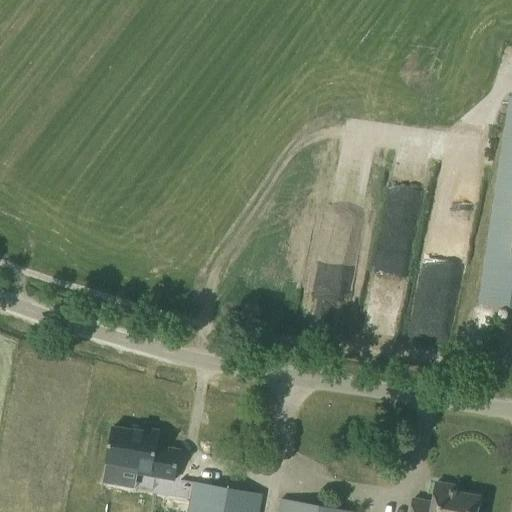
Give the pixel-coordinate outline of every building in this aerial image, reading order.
[(511,96),(510,96),(478,303),(511,308),(511,96)] [(403,275),(414,185),(388,182),(377,272),(403,275)] [(317,242),(311,299),(338,302),(344,245),(317,242)] [(138,473),(174,480),(180,450),(157,446),(160,431),(133,426),(132,430),(112,427),(105,464),(138,469),(138,473)] [(413,499),(410,511),(477,511),(480,496),(458,492),(459,486),(436,482),(432,502),(413,499)] [(189,511),(257,511),(261,495),(194,483),(189,511)] [(353,511),(281,499),(278,511),(353,511)]
